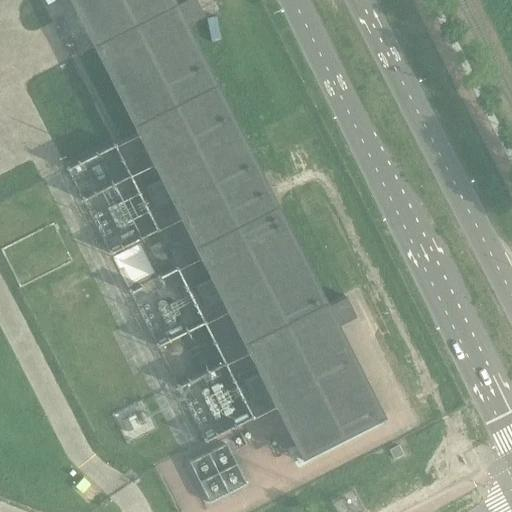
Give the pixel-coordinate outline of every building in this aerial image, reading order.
[(301,459),(301,460),(385,418),(384,416),(383,417),(337,325),(355,316),(345,296),(327,305),(185,25),(203,16),(195,0),(70,0),(84,27),(95,49),(138,133),(161,180),(145,188),(155,208),(172,200),(211,278),(195,286),(205,307),(221,299),(259,372),(243,381),(254,401),(269,393),(302,458),(301,459)] [(110,255),(139,240),(159,230),(115,144),(66,168),(110,255)] [(151,247),(159,262),(173,255),(166,240),(151,247)] [(177,266),(157,277),(128,291),(178,391),(205,443),(254,418),(177,266)] [(228,445),(191,464),(211,504),(248,485),(228,445)] [(404,455),(399,446),(390,451),(395,460),(404,455)]
